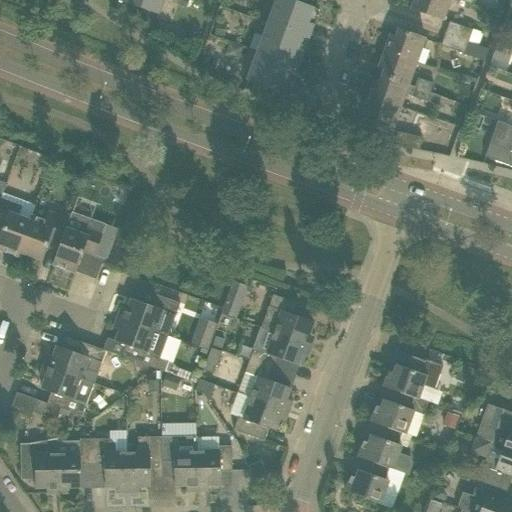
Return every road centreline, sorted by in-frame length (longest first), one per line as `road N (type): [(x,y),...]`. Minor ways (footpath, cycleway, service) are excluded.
road 1 (secondary): [(409,190),(0,33)]
road 2 (secondary): [(0,58),(401,213)]
road 3 (unclassified): [(297,511),(401,213)]
